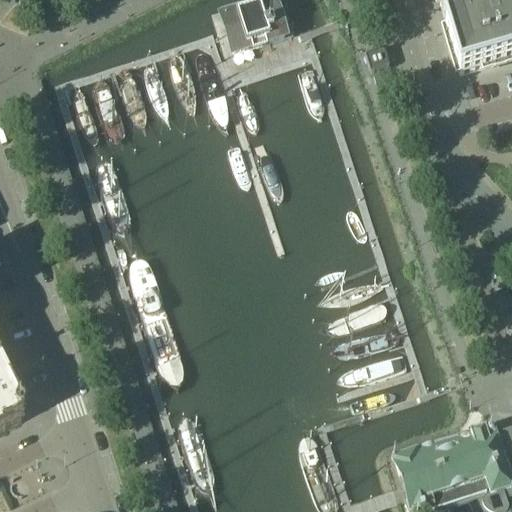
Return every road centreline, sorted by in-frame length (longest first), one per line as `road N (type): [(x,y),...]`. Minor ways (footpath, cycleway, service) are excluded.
road 1 (tertiary): [(76,430),(25,286)]
road 2 (residential): [(437,131),(396,0)]
road 3 (residential): [(437,131),(472,195),(511,237)]
